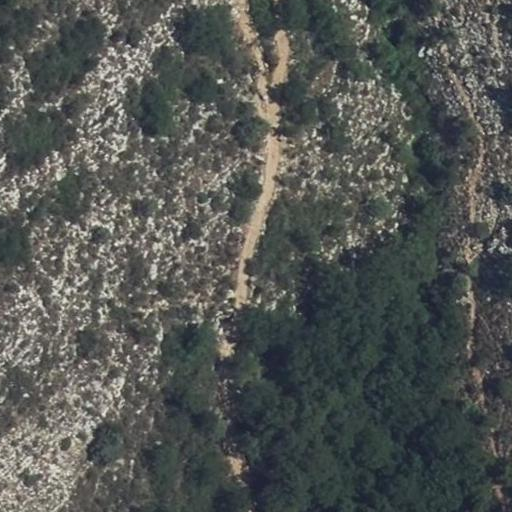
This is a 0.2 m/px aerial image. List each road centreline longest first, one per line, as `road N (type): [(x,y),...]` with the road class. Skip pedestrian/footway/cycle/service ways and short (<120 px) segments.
road 1 (track): [(251,511),(221,389),(276,122)]
road 2 (track): [(276,122),(286,43),(280,0)]
